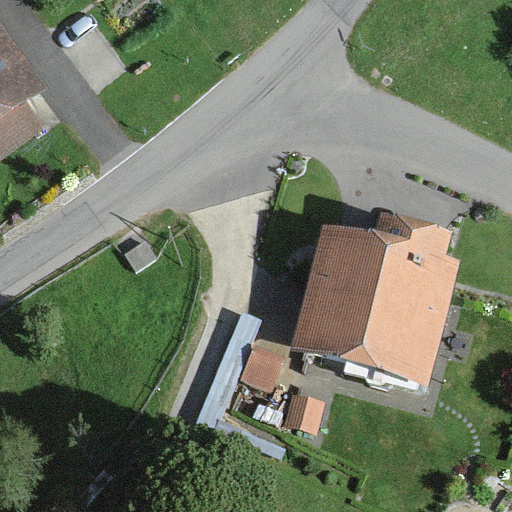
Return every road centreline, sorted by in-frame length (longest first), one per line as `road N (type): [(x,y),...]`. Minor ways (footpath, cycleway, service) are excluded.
road 1 (track): [(231,137),(238,220),(231,296),(152,511)]
road 2 (unclassified): [(279,124),(198,151),(0,278)]
road 3 (unclassified): [(511,186),(421,141),(368,126),(279,124)]
road 4 (unclassified): [(279,124),(341,0)]
